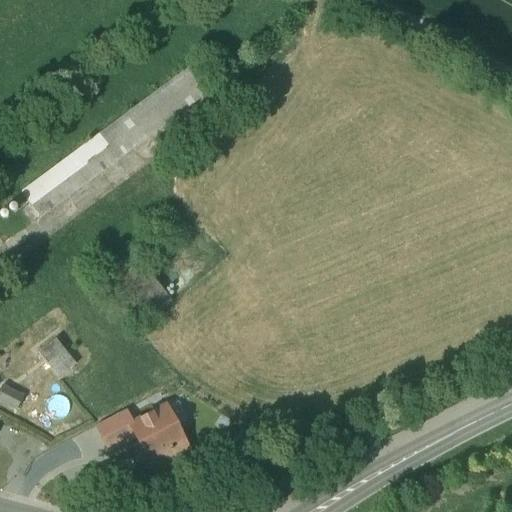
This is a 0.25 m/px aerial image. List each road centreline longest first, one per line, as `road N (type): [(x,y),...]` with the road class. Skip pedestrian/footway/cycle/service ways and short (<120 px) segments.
road 1 (track): [(0,268),(242,81),(317,0)]
road 2 (tertiary): [(324,511),(511,407)]
road 3 (track): [(371,0),(511,74)]
